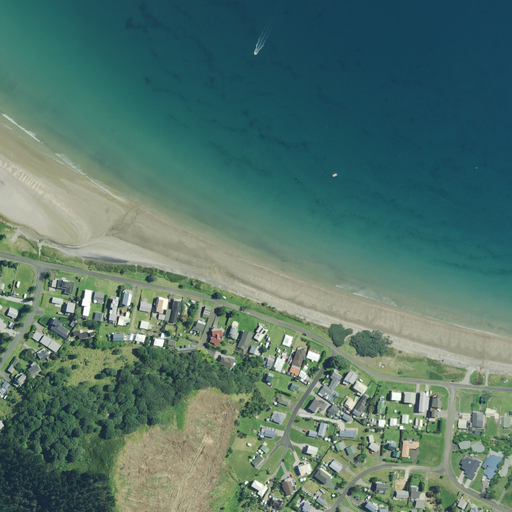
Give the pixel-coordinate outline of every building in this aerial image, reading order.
[(23,284),(29,286),(30,281),(29,281),(30,275),(20,273),(18,283),(23,284)] [(74,283),(54,278),(52,287),(65,289),(64,293),(72,295),(74,283)] [(29,286),(23,284),(22,291),(15,289),(13,296),(26,299),(29,286)] [(129,305),(130,305),(132,293),(131,290),(129,291),(128,290),(127,291),(126,289),(122,291),(120,304),(119,306),(122,307),(122,304),(125,307),(129,305)] [(82,318),(88,319),(90,306),(89,306),(90,301),(92,291),(85,290),(84,296),(84,300),(82,299),(81,306),(84,306),(82,318)] [(104,294),(95,292),(93,300),(94,300),(93,303),(102,304),(104,294)] [(117,307),(118,298),(111,297),(110,301),(111,301),(110,307),(112,308),(111,310),(113,310),(112,314),(109,313),(108,320),(111,320),(116,321),(117,315),(116,315),(116,310),(117,307)] [(163,299),(163,298),(158,297),(155,312),(160,313),(162,313),(163,309),(166,310),(168,300),(163,299)] [(141,298),(141,302),(139,310),(150,312),(151,304),(148,304),(148,303),(148,299),(141,298)] [(165,321),(175,323),(177,315),(179,316),(180,312),(179,311),(181,302),(173,301),(172,310),(167,309),(165,321)] [(74,304),(66,303),(65,307),(64,307),(63,308),(63,311),(73,313),(74,304)] [(18,311),(10,307),(7,315),(15,318),(18,311)] [(211,309),(205,307),(202,317),(206,318),(209,316),(211,309)] [(103,313),(95,312),(94,321),(101,322),(103,313)] [(129,313),(126,312),(125,317),(119,316),(118,325),(123,326),(123,325),(129,326),(130,319),(128,319),(129,313)] [(205,323),(197,320),(195,326),(192,325),(190,333),(197,336),(198,334),(201,335),(205,323)] [(149,322),(141,321),(140,328),(148,330),(149,322)] [(239,323),(233,321),(228,337),(236,340),(238,334),(235,333),(239,323)] [(267,331),(260,326),(256,332),(257,333),(254,338),(259,342),(267,331)] [(211,336),(209,342),(214,344),(214,345),(218,346),(219,341),(221,341),(224,331),(214,328),(214,330),(211,331),(211,336)] [(84,332),(83,330),(79,331),(72,333),(74,337),(77,336),(79,340),(88,337),(94,336),(93,334),(94,333),(93,329),(86,331),(87,332),(84,332)] [(251,334),(243,331),(237,347),(244,350),(245,346),(247,347),(251,334)] [(42,335),(36,332),(32,338),(38,342),(42,335)] [(155,337),(155,338),(153,337),(152,345),(162,347),(163,339),(167,339),(168,334),(161,333),(160,338),(155,337)] [(130,335),(127,335),(127,340),(130,340),(136,341),(136,344),(139,344),(139,342),(144,342),(145,336),(130,334),(130,335)] [(60,346),(44,335),(39,342),(56,353),(60,346)] [(261,350),(251,347),(249,353),(259,356),(261,350)] [(49,356),(45,348),(36,353),(40,361),(49,356)] [(305,351),(299,349),(298,352),(296,351),(289,372),(298,375),(300,367),(302,360),(304,360),(305,355),(304,355),(305,351)] [(311,351),(309,350),(306,358),(312,360),(311,361),(313,362),(313,360),(317,362),(319,355),(316,354),(317,352),(314,351),(313,353),(311,352),(311,351)] [(289,354),(286,353),(286,354),(283,353),(282,356),(278,355),(273,367),(276,368),(275,370),(280,372),(286,356),(288,357),(289,354)] [(228,356),(222,354),(218,364),(233,369),(237,359),(228,355),(228,356)] [(275,357),(269,355),(268,358),(266,357),(264,364),(266,364),(265,366),(271,368),(275,357)] [(40,371),(36,365),(35,363),(30,365),(31,368),(27,370),(31,376),(40,371)] [(16,368),(11,365),(7,371),(12,374),(16,368)] [(332,391),(342,377),(338,374),(339,372),(335,369),(329,378),(332,380),(327,388),(324,385),(319,393),(323,395),(324,394),(326,396),(325,398),(331,403),(333,399),(335,400),(338,395),(332,391)] [(301,370),(295,380),(298,382),(299,380),(303,382),(307,376),(305,375),(306,374),(301,370)] [(271,383),(273,378),(271,377),(272,375),(266,372),(263,380),(271,383)] [(354,374),(351,372),(350,374),(348,373),(342,382),(346,385),(349,382),(352,384),(357,377),(353,375),(354,374)] [(26,377),(21,373),(19,375),(18,374),(15,378),(17,380),(13,384),(17,388),(26,377)] [(367,387),(357,381),(352,388),(359,393),(358,395),(361,397),(367,387)] [(10,385),(5,382),(2,386),(3,387),(0,390),(0,391),(3,394),(10,385)] [(299,385),(290,382),(287,389),(292,390),(292,389),(297,391),(299,385)] [(412,406),(412,405),(411,404),(413,405),(414,393),(404,392),(403,403),(405,403),(404,404),(409,404),(409,405),(408,406),(409,406),(409,407),(410,407),(411,407),(412,407),(412,406)] [(399,393),(391,393),(390,400),(399,401),(399,393)] [(431,407),(440,408),(441,401),(439,401),(439,397),(437,397),(438,394),(432,394),(431,407)] [(368,397),(364,395),(355,408),(362,412),(365,407),(362,405),(368,397)] [(290,401),(280,397),(278,403),(289,406),(290,401)] [(356,402),(349,397),(343,406),(350,411),(350,410),(351,410),(356,402)] [(327,405),(320,400),(318,403),(316,402),(312,407),(320,412),(321,410),(323,411),(327,405)] [(384,406),(385,402),(379,401),(379,402),(377,402),(376,413),(380,413),(381,411),(383,412),(384,406)] [(338,409),(332,405),(328,411),(334,415),(338,409)] [(491,409),(488,408),(487,417),(491,417),(491,416),(496,416),(496,419),(499,419),(499,414),(496,413),(496,410),(491,410),(491,409)] [(354,409),(350,415),(355,419),(356,416),(357,417),(360,413),(354,409)] [(281,415),(273,412),(270,420),(281,424),(283,418),(285,419),(286,415),(282,413),(281,415)] [(485,413),(476,412),(474,426),(484,427),(485,413)] [(460,428),(469,429),(469,421),(471,421),(472,413),(464,413),(463,420),(461,420),(460,428)] [(351,418),(344,414),(341,418),(348,422),(351,418)] [(408,415),(400,415),(400,418),(402,419),(401,423),(408,424),(408,415)] [(511,424),(511,417),(503,417),(502,430),(511,430),(511,424)] [(422,420),(415,420),(415,426),(414,426),(414,428),(417,428),(417,429),(421,430),(422,420)] [(326,424),(320,423),(317,435),(324,437),(326,424)] [(261,432),(258,431),(257,436),(260,436),(260,437),(263,438),(263,436),(273,438),(275,429),(262,426),(261,432)] [(346,428),(346,431),(339,431),(339,437),(355,438),(356,434),(358,434),(358,429),(346,428)] [(374,441),(372,434),(367,435),(368,441),(367,441),(366,445),(369,445),(367,448),(376,453),(380,445),(374,441)] [(473,445),(471,439),(461,443),(463,450),(467,449),(473,447),(476,455),(486,450),(484,445),(481,446),(480,443),(473,445)] [(338,451),(346,448),(343,441),(335,444),(338,451)] [(418,442),(402,441),(401,457),(408,458),(408,449),(417,449),(418,442)] [(263,445),(258,451),(261,454),(264,452),(266,454),(269,450),(263,445)] [(318,452),(319,448),(310,445),(310,446),(308,446),(306,453),(315,456),(316,451),(318,452)] [(356,452),(353,445),(346,449),(349,455),(356,452)] [(261,458),(262,457),(260,455),(259,456),(258,455),(252,463),(256,467),(260,462),(261,463),(264,460),(261,458)] [(495,455),(494,456),(492,455),(490,458),(489,457),(484,467),(488,469),(485,475),(489,477),(489,478),(493,480),(504,458),(500,456),(500,457),(495,455)] [(509,457),(509,459),(507,459),(505,464),(500,476),(504,478),(505,476),(506,477),(511,466),(511,465),(511,455),(509,457)] [(336,464),(330,460),(327,463),(330,465),(329,466),(338,473),(343,466),(337,462),(336,464)] [(328,464),(323,461),(319,466),(325,470),(328,464)] [(310,471),(308,464),(297,467),(300,475),(310,471)] [(331,476),(320,468),(314,476),(325,484),(331,476)] [(296,491),(291,477),(285,480),(280,482),(286,497),(290,495),(290,494),(296,491)] [(262,485),(254,480),(250,486),(258,491),(256,494),(261,497),(267,488),(262,486),(262,485)] [(387,485),(375,484),(375,490),(383,491),(382,493),(386,494),(387,485)] [(408,485),(400,484),(399,491),(396,491),(396,498),(407,499),(408,485)] [(416,488),(411,487),(410,501),(415,502),(415,508),(423,508),(424,500),(419,500),(419,492),(416,492),(416,488)] [(325,499),(320,495),(316,501),(324,507),(327,503),(324,501),(325,499)] [(282,499),(276,498),(275,501),(272,500),(271,505),(274,506),(274,507),(282,509),(284,504),(281,503),(282,499)] [(467,503),(460,500),(457,507),(463,510),(467,503)] [(310,504),(306,501),(301,508),(300,507),(298,510),(301,511),(306,511),(310,507),(308,506),(310,504)] [(373,511),(376,507),(367,501),(364,507),(371,511),(373,511)]
